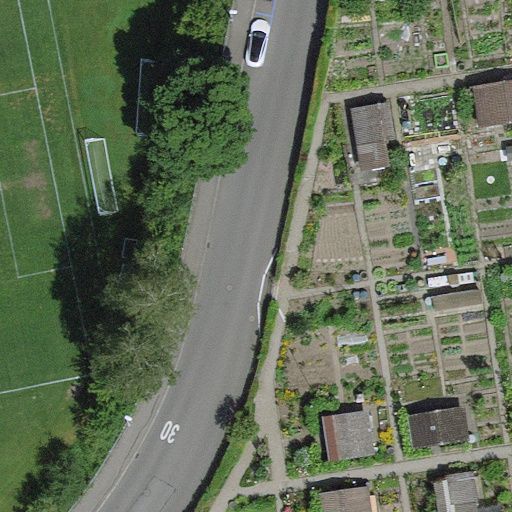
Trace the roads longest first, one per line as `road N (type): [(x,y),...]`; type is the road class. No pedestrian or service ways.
road 1 (track): [(216,511),(266,409),(322,111),(336,91),(511,67)]
road 2 (residential): [(145,511),(215,361),(297,0)]
road 3 (track): [(266,409),(284,478),(511,444)]
